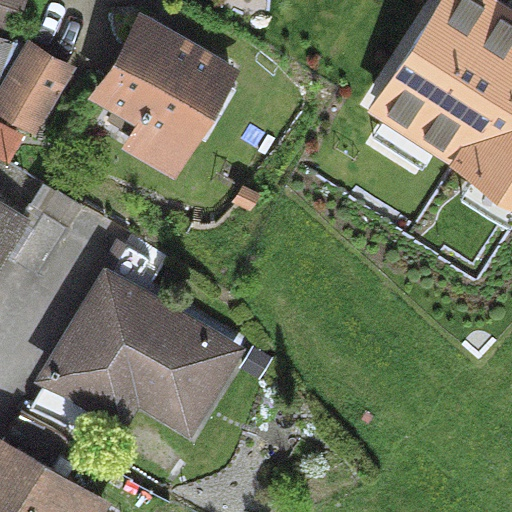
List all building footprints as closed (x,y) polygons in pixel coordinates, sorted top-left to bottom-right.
[(0,0),(0,22),(9,26),(17,0),(0,0)] [(511,156),(511,68),(450,28),(468,0),(359,0),(317,63),(373,104),(370,109),(377,113),(380,109),(495,184),(511,156)] [(226,72),(137,19),(94,92),(183,145),(226,72)] [(0,94),(0,109),(29,127),(62,71),(26,50),(0,94)] [(33,275),(76,206),(52,191),(9,260),(33,275)] [(0,251),(19,222),(0,210),(0,251)] [(208,339),(103,275),(43,374),(46,375),(26,408),(77,438),(112,381),(184,425),(224,358),(204,346),(208,339)] [(48,471),(65,442),(17,412),(0,438),(0,511),(91,511),(97,502),(48,471)]
